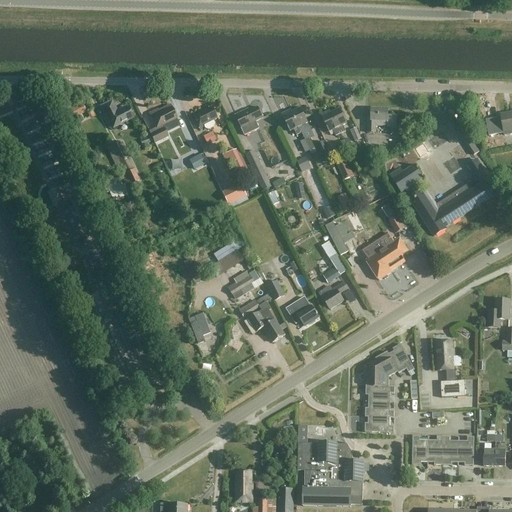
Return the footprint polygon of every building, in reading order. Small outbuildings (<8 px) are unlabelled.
[(116,114),(110,103),(102,108),(113,129),(133,119),(127,108),(116,114)] [(75,112),(80,119),(87,115),(82,107),(75,112)] [(242,129),(244,134),(259,127),(257,122),(263,118),(258,107),(249,112),(248,110),(236,115),(242,129)] [(177,119),(171,108),(159,114),(157,110),(149,114),(156,129),(149,132),(154,144),(167,138),(162,126),(169,123),(172,131),(180,127),(177,119)] [(204,129),(209,131),(214,128),(215,123),(214,121),(217,120),(211,108),(201,113),(201,111),(192,116),(199,131),(204,129)] [(292,113),(302,134),(302,135),(311,130),(301,109),(292,113)] [(331,114),(340,132),(344,130),(343,126),(347,124),(340,110),(331,114)] [(371,120),(367,120),(367,134),(376,134),(376,126),(387,126),(387,128),(396,128),(396,116),(388,116),(388,111),(372,110),(371,120)] [(292,113),(283,118),(290,132),(294,130),(297,136),(302,134),(292,113)] [(511,113),(501,116),(502,119),(487,121),(489,135),(505,132),(505,136),(511,134),(511,113)] [(336,134),(340,132),(331,114),(322,118),(329,133),(334,131),(336,134)] [(362,140),(357,129),(350,131),(356,143),(362,140)] [(309,139),(305,141),(310,151),(311,151),(313,155),(317,152),(315,148),(314,149),(309,139)] [(349,139),(344,141),(349,152),(354,150),(349,139)] [(305,141),(301,143),(299,147),(301,153),(305,153),(305,154),(310,151),(305,141)] [(345,154),(349,152),(344,141),(339,143),(345,154)] [(332,159),(325,142),(317,145),(325,162),(332,159)] [(419,149),(424,159),(432,155),(427,145),(419,149)] [(236,148),(229,151),(236,167),(244,164),(236,148)] [(272,187),(255,152),(246,156),(263,191),(272,187)] [(199,155),(188,162),(194,171),(205,164),(199,155)] [(311,169),(306,158),(297,162),(302,173),(311,169)] [(353,176),(345,158),(336,163),(344,181),(353,176)] [(490,183),(475,161),(465,168),(476,185),(463,193),(461,190),(454,195),(455,198),(437,210),(424,189),(419,192),(414,184),(421,180),(412,167),(402,174),(399,170),(389,177),(400,193),(404,191),(409,198),(408,199),(433,238),(445,230),(444,229),(496,195),(489,184),(490,183)] [(117,199),(128,194),(121,178),(109,183),(117,199)] [(249,202),(242,185),(223,193),(229,205),(237,202),(239,206),(249,202)] [(61,201),(56,190),(48,193),(53,205),(61,201)] [(413,231),(401,214),(389,222),(397,234),(405,229),(409,234),(413,231)] [(336,228),(334,224),(326,228),(341,256),(348,253),(345,245),(356,239),(353,233),(348,235),(342,225),(336,228)] [(394,242),(388,233),(361,250),(367,260),(366,261),(379,281),(391,273),(390,272),(406,262),(401,256),(408,252),(400,239),(394,242)] [(324,246),(330,258),(338,254),(332,242),(324,246)] [(348,274),(338,257),(334,259),(333,258),(321,265),(326,273),(337,267),(343,277),(348,274)] [(220,278),(233,264),(230,261),(226,266),(220,261),(212,270),(220,278)] [(246,263),(233,267),(236,275),(249,270),(246,263)] [(338,269),(326,275),(331,285),(343,278),(338,269)] [(255,282),(250,275),(248,277),(247,275),(236,282),(237,283),(229,288),(236,301),(255,290),(252,284),(255,282)] [(284,297),(277,282),(268,287),(275,301),(284,297)] [(349,290),(344,282),(332,290),(333,293),(323,300),(329,310),(343,301),(340,296),(349,290)] [(263,329),(275,320),(269,311),(271,310),(266,303),(272,300),(269,295),(258,302),(261,307),(260,308),(262,312),(248,320),(257,333),(263,329)] [(310,307),(304,298),(286,310),(296,325),(301,321),(304,327),(308,324),(309,325),(310,325),(315,322),(315,321),(315,320),(318,318),(311,307),(310,307)] [(510,301),(496,300),(496,312),(489,312),(488,328),(500,329),(500,321),(509,321),(510,301)] [(259,308),(255,302),(240,311),(245,318),(259,308)] [(275,320),(263,329),(273,344),(285,336),(282,331),(288,328),(285,324),(280,327),(275,320)] [(197,324),(199,334),(210,332),(207,321),(197,324)] [(511,328),(509,329),(508,342),(503,342),(503,351),(508,351),(507,358),(511,358),(511,328)] [(441,383),(442,399),(466,397),(465,381),(454,382),(452,342),(436,343),(438,372),(447,371),(447,383),(441,383)] [(389,355),(398,373),(399,374),(407,370),(409,374),(415,370),(401,345),(393,349),(394,352),(389,355)] [(370,366),(389,378),(398,373),(389,355),(387,352),(376,359),(377,362),(370,366)] [(366,385),(389,386),(389,378),(370,366),(369,374),(366,374),(366,385)] [(366,402),(395,403),(389,403),(389,394),(395,394),(395,388),(389,388),(389,386),(366,385),(366,396),(369,396),(369,402),(366,402)] [(365,418),(368,418),(388,419),(394,419),(394,412),(388,412),(389,403),(395,404),(395,403),(366,402),(366,403),(369,403),(369,409),(366,409),(365,418)] [(388,427),(388,419),(368,418),(368,424),(365,424),(365,433),(394,434),(394,427),(388,427)] [(495,433),(487,433),(487,443),(495,443),(495,436),(495,433)] [(48,440),(54,444),(58,438),(53,434),(48,440)] [(428,466),(428,437),(428,441),(420,441),(420,437),(413,437),(412,466),(421,466),(421,463),(428,463),(428,466)] [(434,466),(443,466),(444,438),(437,437),(437,442),(429,441),(429,437),(428,437),(428,466),(428,463),(434,463),(434,466)] [(444,438),(443,466),(452,466),(452,463),(458,463),(458,466),(459,438),(458,438),(458,442),(450,442),(450,438),(444,438)] [(459,438),(458,466),(459,466),(459,463),(465,464),(465,467),(474,467),(474,438),(468,438),(467,442),(459,442),(459,438)] [(346,443),(308,442),(308,444),(303,443),(302,471),(306,471),(305,488),(304,488),(304,507),(351,508),(351,506),(363,506),(364,464),(353,463),(353,454),(348,445),(346,445),(346,443)] [(484,466),(495,466),(495,450),(491,450),(491,445),(485,445),(485,450),(484,450),(484,466)] [(495,450),(495,466),(505,467),(506,450),(495,450)] [(31,473),(23,459),(9,466),(23,489),(39,479),(35,471),(31,473)] [(251,472),(237,472),(236,481),(235,482),(235,497),(235,503),(252,503),(252,497),(252,486),(251,486),(251,472)] [(293,511),(294,490),(281,489),(280,500),(278,499),(278,511),(293,511)] [(276,511),(277,500),(259,499),(258,508),(254,508),(253,511),(276,511)]
